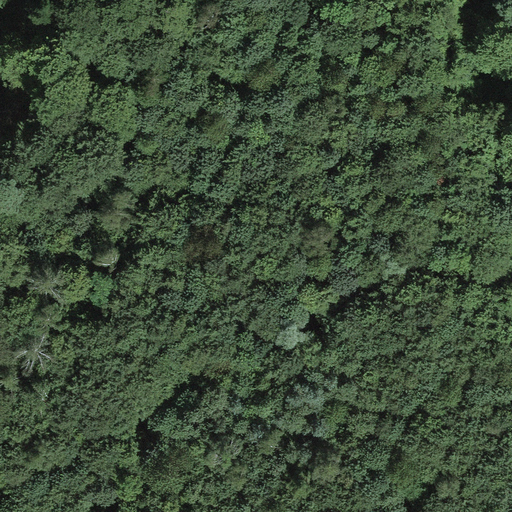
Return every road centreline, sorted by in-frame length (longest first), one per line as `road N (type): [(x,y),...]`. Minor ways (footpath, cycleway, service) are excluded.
road 1 (track): [(0,489),(415,279),(477,274),(496,298)]
road 2 (track): [(0,118),(78,0)]
